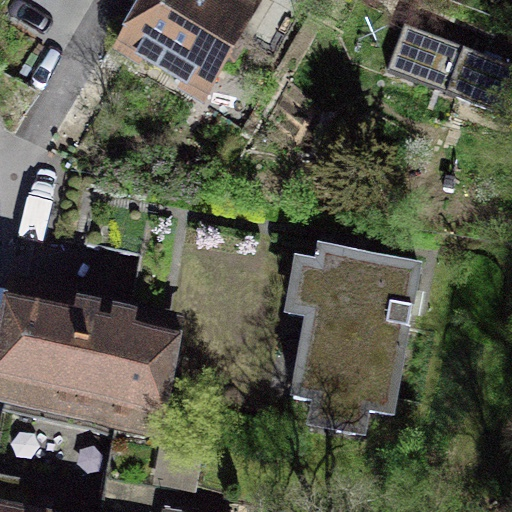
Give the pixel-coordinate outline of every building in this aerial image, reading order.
[(157,0),(153,9),(129,50),(200,90),(216,63),(229,70),(244,43),(275,60),(309,0),(253,0),(249,8),(234,0),(157,0)] [(404,27),(386,73),(509,120),(511,110),(511,68),(466,50),(404,27)] [(321,251),(293,398),(392,416),(420,269),(321,251)] [(12,357),(6,395),(17,397),(149,422),(165,326),(22,298),(12,357)] [(0,511),(49,511),(51,500),(37,498),(38,487),(2,479),(0,479),(0,511)]
